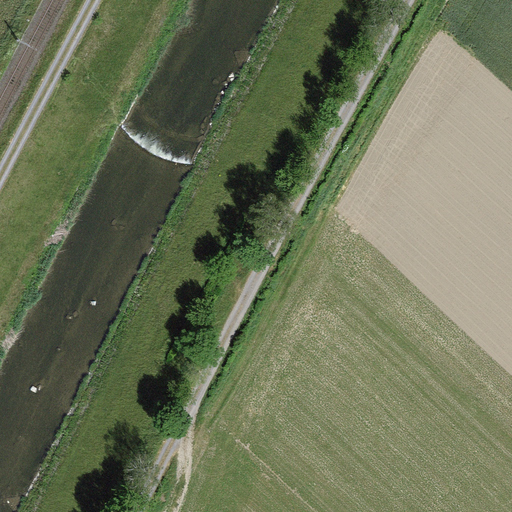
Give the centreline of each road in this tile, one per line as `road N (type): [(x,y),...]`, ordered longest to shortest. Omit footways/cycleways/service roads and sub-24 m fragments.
road 1 (track): [(409,0),(138,511)]
road 2 (track): [(0,207),(110,0)]
